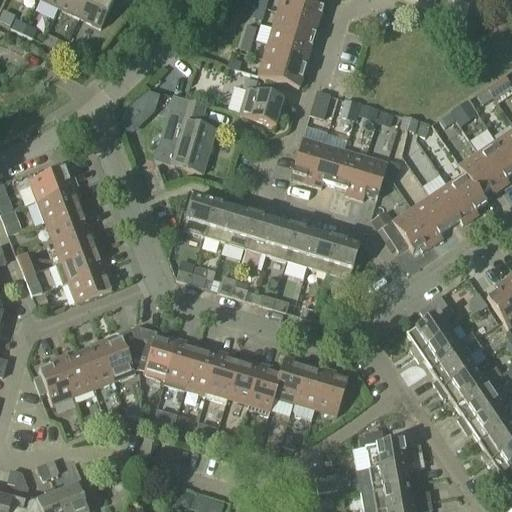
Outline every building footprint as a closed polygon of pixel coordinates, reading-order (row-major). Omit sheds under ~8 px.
[(58,12),(63,0),(38,0),(37,2),(58,12)] [(79,22),(89,0),(63,0),(58,12),(79,22)] [(114,4),(105,0),(89,0),(79,22),(100,32),(114,4)] [(258,0),(256,9),(264,12),(267,0),(258,0)] [(280,0),(276,15),(317,28),(322,11),(285,0),(280,0)] [(460,5),(452,3),(448,15),(457,17),(460,5)] [(460,5),(457,17),(465,20),(469,8),(460,5)] [(511,9),(511,6),(506,5),(503,16),(509,18),(511,9)] [(256,9),(252,21),(261,24),(264,12),(256,9)] [(271,31),(313,44),(317,28),(276,15),(271,31)] [(25,27),(16,22),(11,32),(21,37),(25,27)] [(25,27),(21,37),(32,43),(37,33),(25,27)] [(243,41),(252,43),(255,31),(247,28),(243,41)] [(267,48),(308,60),(313,44),(271,31),(267,48)] [(243,41),(240,53),(248,55),(252,43),(243,41)] [(67,47),(57,42),(52,52),(62,57),(67,47)] [(67,47),(62,57),(73,63),(79,52),(67,47)] [(262,64),(303,76),(308,60),(267,48),(262,64)] [(241,66),(228,63),(226,71),(238,75),(241,66)] [(303,76),(262,64),(257,80),(298,93),(303,76)] [(505,80),(487,92),(491,100),(509,87),(505,80)] [(239,114),(245,92),(234,89),(228,111),(239,114)] [(246,92),(238,119),(274,130),(283,103),(246,92)] [(135,105),(148,121),(154,116),(159,98),(147,95),(135,105)] [(328,98),(316,95),(308,119),(321,123),(328,98)] [(170,168),(202,177),(215,134),(199,129),(205,109),(183,103),(173,137),(178,139),(170,168)] [(511,132),(495,144),(511,169),(511,132)] [(312,189),(324,148),(302,141),(291,178),(299,180),(298,185),(312,189)] [(511,177),(511,169),(495,144),(477,156),(500,191),(509,186),(506,182),(511,177)] [(334,190),(344,154),(324,148),(312,189),(321,192),(322,187),(334,190)] [(353,201),(365,160),(344,154),(334,190),(345,194),(343,199),(353,201)] [(500,191),(477,156),(458,169),(463,177),(464,176),(480,199),(481,199),(489,193),(492,197),(500,191)] [(353,201),(362,204),(364,199),(376,203),(387,167),(365,160),(353,201)] [(143,174),(151,198),(165,193),(156,169),(143,174)] [(28,184),(37,206),(77,191),(73,182),(68,183),(64,171),(28,184)] [(464,176),(463,177),(446,188),(470,223),(478,218),(475,214),(485,207),(486,207),(481,199),(480,199),(464,176)] [(470,223),(446,188),(428,200),(449,231),(459,225),(462,229),(470,223)] [(44,226),(79,213),(75,202),(80,200),(77,191),(37,206),(33,207),(41,227),(44,226)] [(0,219),(13,214),(7,200),(0,202),(0,219)] [(449,231),(428,200),(410,212),(434,247),(442,242),(439,238),(449,231)] [(203,241),(213,207),(191,201),(181,235),(202,241),(203,241)] [(213,207),(203,241),(223,247),(233,214),(213,207)] [(434,247),(410,212),(381,231),(398,256),(408,249),(412,256),(419,252),(421,256),(434,247)] [(79,213),(44,226),(52,246),(92,231),(88,222),(84,224),(79,213)] [(233,214),(223,247),(244,253),(248,241),(254,220),(233,214)] [(13,217),(2,221),(9,239),(20,235),(13,217)] [(254,220),(248,241),(244,253),(265,260),(275,226),(254,220)] [(275,226),(265,260),(285,266),(295,232),(275,226)] [(59,267),(95,253),(91,242),(95,240),(92,231),(52,246),(59,267)] [(306,272),(316,238),(295,232),(285,266),(306,272)] [(306,272),(327,278),(337,244),(316,238),(306,272)] [(337,244),(327,278),(348,284),(358,251),(337,244)] [(67,287),(107,272),(104,263),(99,264),(95,253),(59,267),(67,287)] [(19,269),(23,279),(33,275),(30,265),(19,269)] [(67,287),(75,308),(110,295),(106,283),(111,281),(107,272),(67,287)] [(192,278),(178,274),(176,284),(189,288),(192,278)] [(23,280),(31,299),(41,295),(34,276),(23,280)] [(192,278),(189,288),(202,292),(205,282),(192,278)] [(511,280),(510,279),(502,284),(511,298),(511,280)] [(511,329),(511,298),(502,284),(494,289),(497,294),(486,301),(507,333),(511,329)] [(233,290),(220,286),(217,296),(230,300),(233,290)] [(233,290),(230,300),(243,304),(246,294),(233,290)] [(49,310),(44,297),(35,300),(40,314),(49,310)] [(274,303),(261,299),(258,309),(271,312),(274,303)] [(408,351),(413,359),(449,335),(442,325),(449,320),(437,302),(418,315),(425,324),(405,337),(413,348),(408,351)] [(274,303),(271,312),(285,316),(288,307),(274,303)] [(313,325),(316,315),(302,311),(300,321),(313,325)] [(313,325),(326,329),(329,319),(316,315),(313,325)] [(139,374),(137,331),(118,338),(120,343),(109,347),(107,342),(98,346),(113,386),(134,377),(134,376),(138,374),(139,374)] [(164,384),(177,343),(167,340),(166,345),(155,342),(156,336),(137,331),(139,374),(143,376),(142,377),(164,384)] [(449,335),(413,359),(418,366),(422,363),(430,373),(461,353),(449,335)] [(177,343),(164,384),(163,388),(184,394),(196,354),(185,351),(186,346),(177,343)] [(113,386),(98,346),(89,349),(90,354),(80,358),(93,393),(113,386)] [(204,401),(218,355),(209,352),(207,357),(196,354),(184,394),(204,401)] [(461,353),(430,373),(437,384),(432,387),(437,395),(473,371),(461,353)] [(225,407),(227,402),(238,366),(226,363),(227,358),(218,355),(204,401),(225,407)] [(93,393),(80,358),(69,362),(67,357),(58,361),(73,401),(93,393)] [(293,407),(304,371),(293,368),(294,363),(284,360),(278,379),(279,379),(272,401),(274,401),(293,407)] [(73,401),(58,361),(48,364),(50,369),(38,374),(40,379),(33,382),(39,399),(46,396),(51,409),(73,401)] [(248,409),(260,368),(251,365),(249,370),(238,366),(227,402),(248,409)] [(274,401),(272,401),(279,379),(278,379),(268,375),(269,371),(260,368),(248,409),(247,413),(267,419),(269,415),(270,415),(274,401)] [(314,413),(326,373),(317,370),(315,375),(304,371),(293,407),(314,413)] [(454,409),(485,389),(499,379),(494,372),(480,381),(473,371),(437,395),(442,402),(446,399),(454,409)] [(314,413),(336,420),(347,384),(334,380),(336,375),(326,373),(314,413)] [(485,389),(454,409),(461,420),(456,423),(461,431),(497,407),(489,396),(504,386),(499,379),(485,389)] [(497,407),(461,431),(466,438),(471,435),(478,445),(509,425),(497,407)] [(125,420),(121,411),(113,414),(116,423),(125,420)] [(163,428),(166,417),(156,414),(153,425),(163,428)] [(188,427),(184,420),(177,418),(174,430),(186,433),(188,427)] [(86,435),(98,430),(94,419),(81,424),(86,435)] [(511,429),(509,425),(478,445),(485,456),(481,459),(485,466),(511,448),(511,429)] [(207,429),(204,441),(214,444),(217,432),(207,429)] [(218,434),(216,443),(229,447),(232,438),(218,434)] [(409,465),(422,463),(420,454),(403,457),(401,444),(383,447),(381,435),(366,438),(357,443),(359,452),(364,451),(368,472),(404,466),(409,465)] [(253,440),(252,445),(249,454),(257,457),(257,456),(260,447),(261,442),(253,440)] [(285,440),(282,450),(293,453),(296,443),(285,440)] [(271,448),(267,460),(277,463),(280,451),(271,448)] [(511,448),(485,466),(490,473),(495,470),(502,482),(511,475),(511,448)] [(422,463),(409,465),(411,473),(423,471),(422,463)] [(45,468),(50,481),(59,478),(54,465),(45,468)] [(371,493),(408,487),(404,466),(368,472),(371,493)] [(45,468),(37,471),(36,472),(41,485),(50,481),(45,468)] [(15,489),(18,477),(10,474),(7,487),(15,489)] [(11,503),(8,511),(38,511),(36,504),(27,508),(25,511),(21,511),(23,506),(19,505),(22,496),(26,497),(27,493),(21,477),(18,477),(15,489),(11,503)] [(315,481),(317,497),(337,494),(340,489),(338,477),(315,481)] [(362,511),(390,511),(412,508),(429,505),(427,497),(410,500),(408,487),(371,493),(360,495),(362,511)] [(86,511),(76,488),(56,496),(62,511),(86,511)] [(177,503),(181,509),(189,511),(193,499),(180,495),(177,503)] [(62,511),(56,496),(36,504),(38,511),(62,511)] [(0,499),(0,511),(8,511),(11,503),(0,499)] [(205,511),(208,504),(194,499),(189,511),(205,511)] [(328,501),(319,503),(320,511),(327,511),(330,511),(328,501)]
